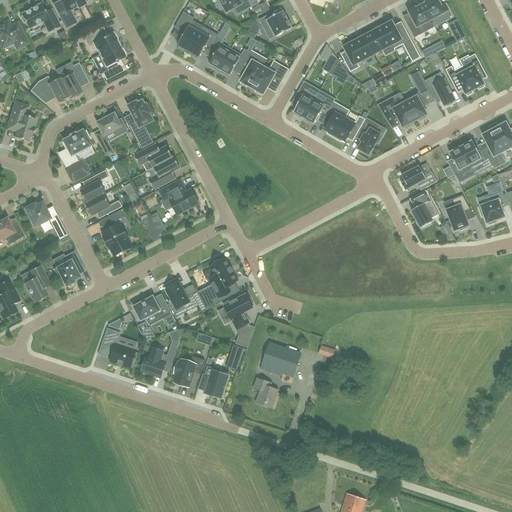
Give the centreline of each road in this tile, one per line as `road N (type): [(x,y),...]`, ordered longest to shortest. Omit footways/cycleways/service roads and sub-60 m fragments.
road 1 (unclassified): [(489,511),(230,428)]
road 2 (residential): [(230,428),(17,357)]
road 3 (residential): [(511,244),(419,252),(375,184)]
road 4 (residential): [(152,77),(230,223)]
road 5 (residential): [(511,95),(382,166),(374,178)]
road 6 (residential): [(39,174),(55,126),(152,77)]
road 7 (residential): [(247,252),(375,184)]
road 8 (residential): [(106,288),(230,223)]
road 9 (residential): [(106,288),(39,174)]
road 10 (residential): [(269,120),(178,70),(152,77)]
